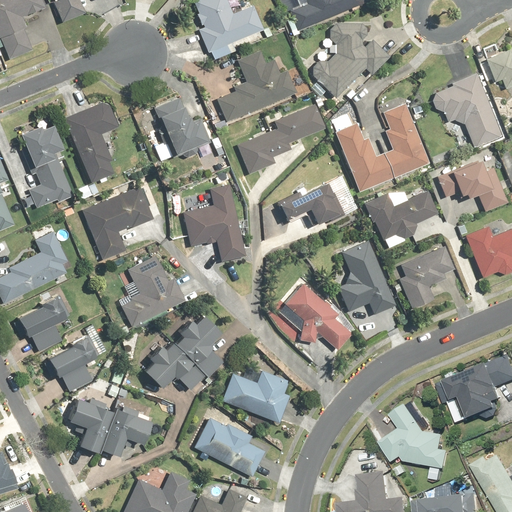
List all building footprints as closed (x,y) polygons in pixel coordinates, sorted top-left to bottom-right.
[(0,0),(0,40),(6,58),(31,50),(20,17),(42,10),(38,0),(0,0)] [(49,0),(48,1),(59,25),(83,14),(77,0),(49,0)] [(195,29),(205,54),(262,32),(252,7),(230,16),(223,0),(193,0),(189,2),(199,28),(195,29)] [(301,0),(303,4),(287,10),(297,32),(367,2),(365,0),(301,0)] [(309,74),(331,95),(361,64),(368,71),(386,52),(369,36),(361,44),(359,41),(359,36),(363,32),(363,24),(358,20),(333,19),(326,26),(326,35),(333,41),(333,49),(323,58),(314,58),(309,65),(309,74)] [(511,46),(507,48),(507,46),(482,55),(491,79),(499,77),(502,86),(511,82),(511,46)] [(231,95),(212,102),(221,125),(294,97),(286,74),(279,77),(273,62),(264,66),(259,52),(234,62),(242,84),(229,90),(231,95)] [(476,74),(447,85),(449,89),(435,92),(432,95),(431,100),(431,105),(433,110),(443,114),(446,121),(462,124),(470,147),(499,137),(476,74)] [(178,98),(152,107),(171,159),(211,145),(201,117),(187,122),(178,98)] [(330,132),(355,193),(427,164),(402,103),(378,112),(386,132),(383,133),(390,151),(374,157),(368,142),(362,144),(354,123),(330,132)] [(107,104),(63,122),(89,184),(109,175),(104,163),(109,162),(97,134),(116,127),(107,104)] [(272,131),(233,148),(244,174),(272,162),(270,157),(287,149),(285,143),(322,127),(313,106),(269,124),(272,131)] [(25,190),(32,208),(67,195),(52,153),(56,152),(47,129),(36,133),(35,129),(16,135),(31,175),(34,174),(39,185),(25,190)] [(475,162),(433,179),(442,201),(455,196),(457,202),(473,196),(480,212),(505,202),(491,170),(480,174),(475,162)] [(89,184),(78,189),(82,199),(94,194),(89,184)] [(323,186),(273,205),(279,220),(301,211),(308,226),(335,215),(323,186)] [(345,187),(334,191),(341,206),(344,213),(355,209),(345,187)] [(230,188),(203,191),(205,207),(180,210),(184,246),(209,243),(211,260),(239,257),(230,188)] [(137,189),(78,214),(98,260),(122,250),(116,235),(151,220),(137,189)] [(386,194),(360,204),(376,241),(389,236),(395,239),(404,239),(411,232),(412,226),(434,217),(425,195),(392,209),(386,194)] [(511,256),(511,228),(488,238),(484,227),(463,236),(480,277),(495,271),(497,276),(511,269),(511,262),(510,258),(511,256)] [(7,275),(0,278),(0,303),(1,304),(65,272),(61,264),(67,261),(51,230),(30,241),(38,255),(5,271),(7,275)] [(367,243),(340,253),(347,272),(344,283),(337,293),(344,313),(361,307),(366,319),(393,309),(367,243)] [(442,245),(398,264),(404,278),(395,282),(408,310),(433,299),(427,286),(444,278),(441,273),(452,269),(442,245)] [(116,308),(129,330),(182,301),(170,279),(165,281),(152,257),(124,272),(137,297),(116,308)] [(336,314),(299,281),(278,305),(298,322),(296,343),(312,344),(312,335),(331,352),(350,332),(333,317),(336,314)] [(45,302),(13,322),(24,341),(28,338),(37,353),(56,342),(47,327),(57,321),(45,302)] [(147,367),(140,374),(157,391),(167,381),(168,383),(173,379),(185,390),(200,374),(204,377),(221,360),(205,345),(218,332),(199,314),(191,322),(187,319),(171,335),(175,339),(162,352),(156,347),(142,361),(147,367)] [(78,340),(42,361),(54,381),(59,379),(69,395),(89,383),(80,366),(90,360),(78,340)] [(511,366),(509,358),(437,387),(445,408),(461,402),(469,422),(500,410),(492,389),(511,381),(511,366)] [(128,369),(116,367),(113,382),(124,384),(128,369)] [(252,386),(228,376),(218,402),(278,425),(288,400),(283,397),(290,381),(259,369),(252,386)] [(107,415),(72,401),(64,422),(81,428),(73,448),(91,455),(107,415)] [(397,412),(410,432),(397,431),(379,446),(394,464),(399,460),(401,464),(445,471),(448,452),(439,451),(442,435),(432,434),(418,420),(404,404),(397,412)] [(150,425),(111,410),(95,451),(113,458),(124,430),(145,438),(150,425)] [(206,415),(189,448),(250,480),(264,453),(246,443),(249,437),(206,415)] [(0,445),(0,489),(16,483),(1,445),(0,445)] [(511,511),(511,478),(500,455),(488,461),(486,456),(470,464),(495,511),(511,511)] [(157,492),(134,480),(118,511),(181,511),(190,495),(183,491),(189,481),(168,470),(157,492)] [(356,502),(339,503),(339,511),(405,511),(405,499),(387,500),(386,472),(354,474),(356,502)] [(216,505),(197,495),(187,511),(237,511),(245,498),(224,488),(216,505)] [(475,511),(475,499),(413,501),(413,511),(475,511)] [(0,509),(0,511),(25,511),(21,502),(0,510),(0,509)]
